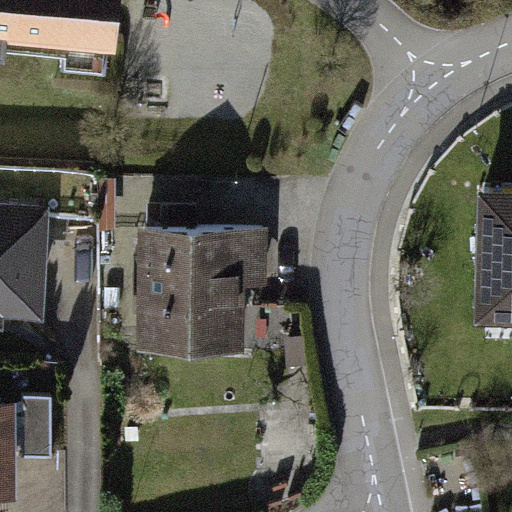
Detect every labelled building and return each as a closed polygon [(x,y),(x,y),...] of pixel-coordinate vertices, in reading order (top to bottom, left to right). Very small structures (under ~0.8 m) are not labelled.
[(0,0),(0,24),(127,36),(130,0),(0,0)] [(511,190),(484,190),(480,318),(511,319),(511,190)] [(0,309),(43,312),(50,208),(0,204),(0,309)] [(270,227),(149,226),(148,345),(248,346),(248,277),(270,277),(270,227)] [(57,396),(28,395),(27,453),(56,454),(57,396)] [(0,491),(19,491),(19,402),(0,401),(0,491)]
